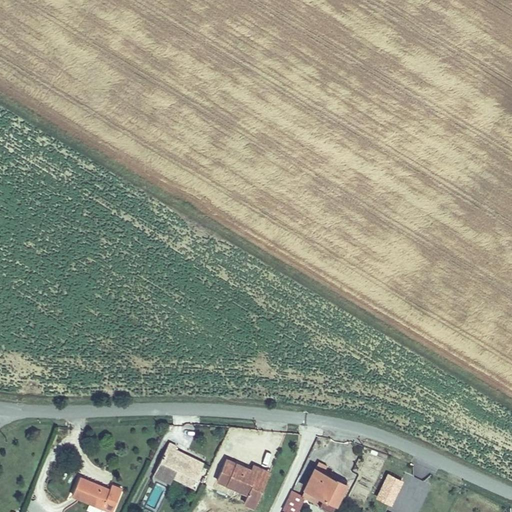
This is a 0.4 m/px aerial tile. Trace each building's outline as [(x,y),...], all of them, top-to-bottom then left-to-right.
[(171,441),(159,466),(176,475),(194,482),(203,461),(178,448),(179,445),(171,441)] [(253,497),(262,477),(250,471),(226,458),(217,478),(246,494),(253,497)] [(176,475),(159,466),(156,473),(173,481),(176,475)] [(262,477),(265,472),(253,466),(250,471),(262,477)] [(330,510),(344,482),(313,467),(304,486),(322,496),(319,504),(330,510)] [(391,504),(404,478),(387,470),(374,495),(391,504)] [(93,483),(77,477),(71,494),(87,500),(84,508),(95,511),(98,511),(101,506),(111,510),(120,488),(110,484),(108,488),(98,485),(97,488),(91,486),(93,483)] [(268,479),(262,477),(253,497),(258,499),(268,479)] [(282,509),(288,511),(294,511),(303,496),(290,490),(282,509)] [(243,502),(249,505),(253,497),(246,494),(243,502)] [(253,497),(249,505),(254,507),(258,499),(253,497)]
